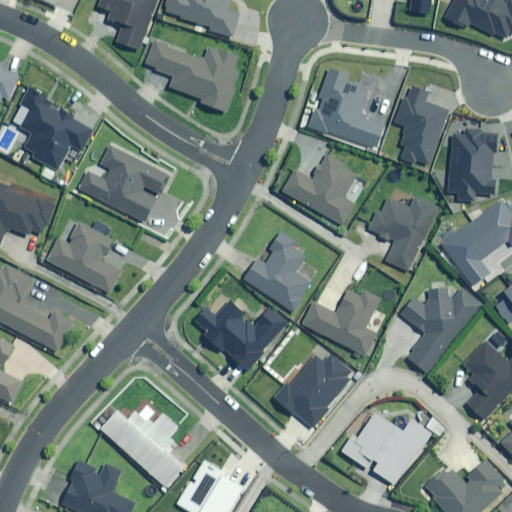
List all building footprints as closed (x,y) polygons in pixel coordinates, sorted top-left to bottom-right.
[(158,0),(102,0),(100,7),(112,12),(109,19),(124,25),(118,42),(140,50),(158,0)] [(171,5),(170,11),(185,15),(185,17),(214,26),(213,29),(236,35),(243,12),(231,9),(233,0),(170,0),(169,4),(171,5)] [(414,0),(413,7),(432,10),(433,0),(414,0)] [(455,0),(448,15),(469,26),(472,20),(496,32),(497,30),(509,36),(511,29),(511,0),(509,0),(509,2),(506,0),(455,0)] [(159,67),(158,69),(176,75),(172,86),(204,97),(203,101),(229,110),(237,89),(235,88),(241,71),(235,69),(240,56),(211,46),(207,59),(169,46),(170,44),(156,39),(148,63),(159,67)] [(3,63),(0,61),(0,110),(6,99),(9,101),(20,77),(1,69),(3,63)] [(317,106),(311,124),(329,130),(330,128),(379,145),(386,123),(367,117),(369,113),(363,111),(367,99),(365,99),(369,85),(349,79),(351,73),(331,66),(322,94),(326,96),(322,108),(317,106)] [(418,158),(430,162),(450,108),(427,99),(430,90),(414,83),(409,96),(407,95),(397,120),(408,124),(405,131),(407,131),(403,142),(408,144),(403,155),(417,160),(418,158)] [(45,97),(31,89),(21,106),(31,112),(22,128),(33,135),(26,148),(37,154),(34,159),(57,172),(72,146),(81,151),(93,131),(72,120),(74,117),(61,110),(59,114),(41,104),(45,97)] [(453,159),(495,162),(496,150),(500,150),(501,132),(484,130),(484,128),(467,126),(467,133),(455,132),(453,159)] [(171,172),(113,143),(103,162),(112,166),(107,177),(91,168),(82,186),(148,219),(171,172)] [(346,166),(328,155),(313,181),(296,171),(283,191),(343,227),(355,205),(345,199),(358,178),(344,169),(346,166)] [(493,177),(495,162),(453,159),(450,190),(461,191),(461,197),(478,199),(478,191),(497,193),(498,177),(493,177)] [(11,189),(0,184),(0,248),(8,227),(30,235),(31,231),(44,236),(55,206),(36,200),(36,202),(10,192),(11,189)] [(511,207),(504,197),(475,220),(497,249),(511,239),(511,240),(511,207)] [(388,262),(409,272),(415,274),(429,243),(423,241),(438,208),(416,199),(411,210),(387,199),(372,232),(396,243),(388,262)] [(497,249),(475,220),(445,242),(476,284),(493,271),(483,260),(497,249)] [(113,241),(80,224),(69,245),(59,240),(49,261),(111,293),(122,272),(102,262),(113,241)] [(297,274),(303,263),(307,258),(292,248),(296,241),(283,233),(273,247),(277,249),(264,269),(256,263),(245,280),(296,313),(304,301),(301,299),(311,283),(297,274)] [(4,270),(0,268),(0,321),(59,353),(75,321),(56,311),(51,321),(21,306),(34,280),(7,265),(4,270)] [(447,295),(446,288),(430,290),(431,299),(425,307),(415,299),(402,316),(427,336),(408,359),(427,374),(482,306),(462,290),(454,301),(447,295)] [(364,290),(361,296),(351,291),(338,316),(315,304),(304,325),(367,357),(378,336),(366,329),(381,300),(364,290)] [(246,315),(231,302),(217,318),(207,309),(196,322),(208,333),(205,336),(247,373),(263,354),(261,352),(287,324),(270,309),(253,329),(242,319),(246,315)] [(14,346),(0,339),(0,397),(13,404),(23,383),(1,372),(14,346)] [(511,359),(510,362),(487,341),(466,364),(475,373),(471,378),(482,389),(469,402),(486,418),(511,390),(511,359)] [(354,376),(331,357),(325,365),(316,358),(292,388),(288,385),(276,400),(294,415),(297,411),(315,425),(354,376)] [(129,421),(119,412),(102,430),(166,488),(185,467),(168,452),(176,443),(170,437),(179,428),(164,414),(153,427),(136,412),(129,421)] [(404,431),(377,412),(359,437),(356,435),(345,450),(370,467),(377,457),(382,461),(376,470),(396,484),(433,432),(413,418),(404,431)] [(225,473),(205,461),(179,504),(191,511),(229,511),(244,488),(223,476),(225,473)] [(466,487),(462,483),(453,473),(430,493),(447,511),(483,511),(503,495),(496,487),(503,481),(486,462),(473,473),(477,477),(466,487)] [(103,473),(79,463),(72,480),(55,472),(44,498),(75,511),(130,511),(135,503),(112,493),(121,472),(106,465),(103,473)]
